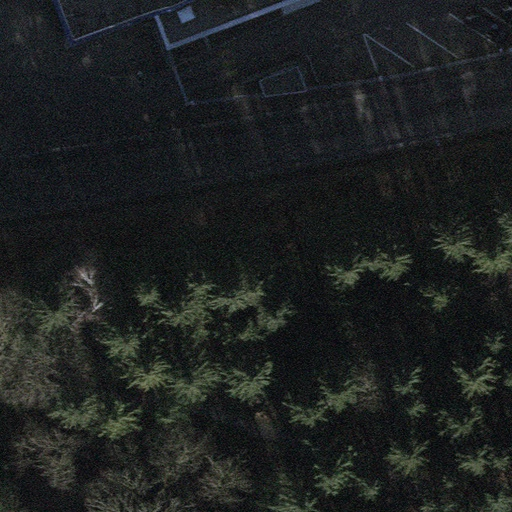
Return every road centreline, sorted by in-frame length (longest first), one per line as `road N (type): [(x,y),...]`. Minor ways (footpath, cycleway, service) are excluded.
road 1 (residential): [(511,96),(0,175)]
road 2 (unknown): [(0,33),(64,165)]
